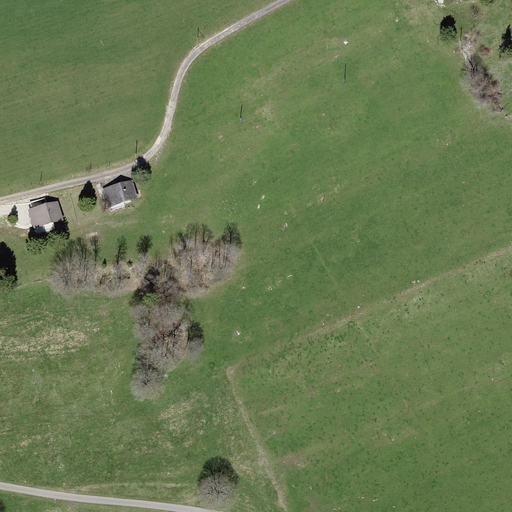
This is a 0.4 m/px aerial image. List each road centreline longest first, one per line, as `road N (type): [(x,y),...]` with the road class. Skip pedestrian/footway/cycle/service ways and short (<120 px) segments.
road 1 (unclassified): [(284,0),(188,59),(159,142),(137,163),(0,202)]
road 2 (unclassified): [(0,485),(200,511)]
